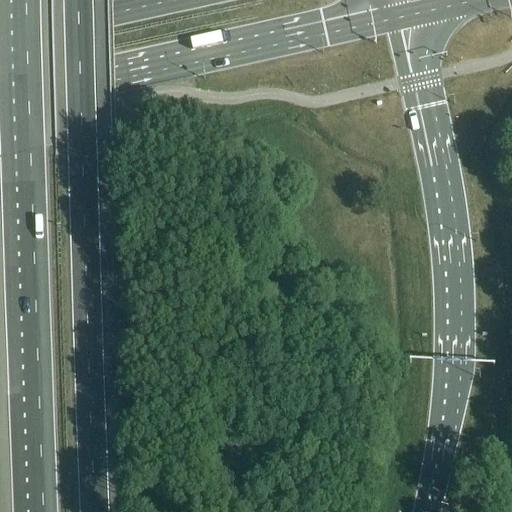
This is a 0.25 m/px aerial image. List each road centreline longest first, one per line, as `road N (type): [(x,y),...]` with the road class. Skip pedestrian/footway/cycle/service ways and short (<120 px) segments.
road 1 (motorway): [(98,511),(78,0)]
road 2 (motorway): [(25,0),(45,511)]
road 3 (motorway): [(432,511),(450,405),(453,307),(438,169),(403,18)]
road 4 (primary): [(0,107),(403,18)]
road 5 (primary): [(182,0),(0,40)]
